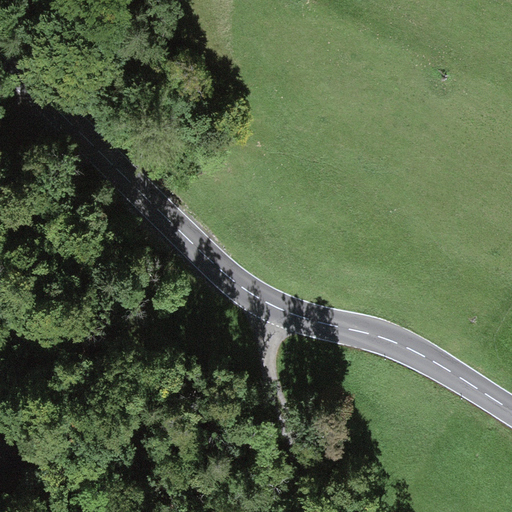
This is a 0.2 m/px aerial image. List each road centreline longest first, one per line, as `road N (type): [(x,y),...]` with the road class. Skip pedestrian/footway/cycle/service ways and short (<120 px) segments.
road 1 (tertiary): [(0,53),(241,287),(303,318),(407,347),(511,410)]
road 2 (track): [(265,302),(275,394),(298,488),(292,511)]
